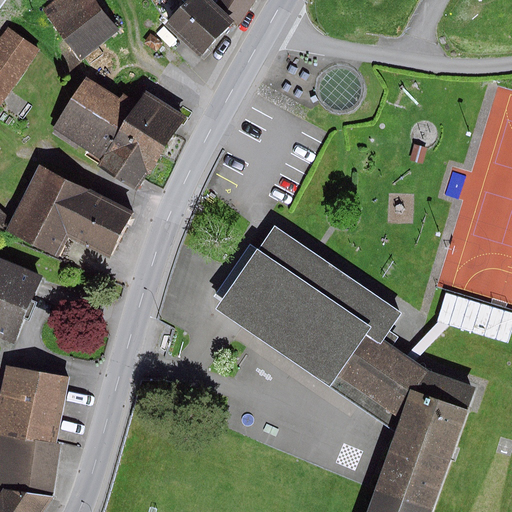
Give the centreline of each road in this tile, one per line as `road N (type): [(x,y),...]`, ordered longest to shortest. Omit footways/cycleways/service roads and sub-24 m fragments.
road 1 (tertiary): [(81,511),(165,224),(272,19)]
road 2 (unclassified): [(272,19),(310,42),(369,55),(468,67),(511,63)]
